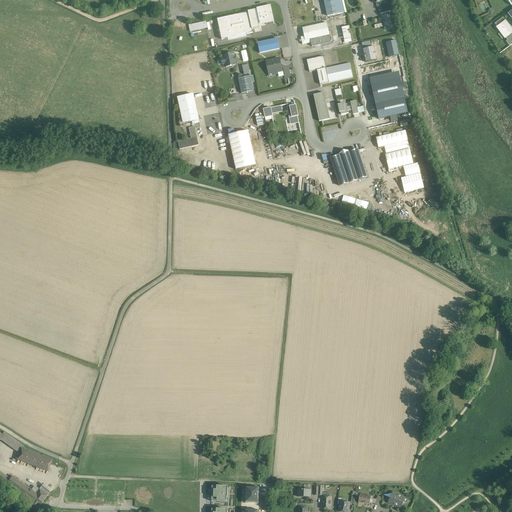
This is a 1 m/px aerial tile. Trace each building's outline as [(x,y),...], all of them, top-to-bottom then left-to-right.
[(340,0),(323,0),(328,16),(344,13),(340,0)] [(380,14),(385,13),(390,12),(388,5),(379,7),(380,14)] [(267,7),(255,10),(258,24),(265,23),(266,24),(269,23),(269,22),(270,21),(267,7)] [(255,10),(248,12),(248,13),(252,30),(259,28),(258,24),(255,10)] [(248,13),(217,19),(222,40),(253,33),(252,30),(248,13)] [(509,46),(511,44),(511,31),(510,28),(503,18),(495,24),(507,40),(506,42),(509,46)] [(190,31),(191,31),(207,27),(206,22),(190,25),(189,26),(190,31)] [(327,23),(302,28),(304,37),(305,41),(310,40),(329,35),(327,23)] [(341,27),(343,39),(350,39),(348,26),(341,27)] [(277,39),(257,43),(260,53),(280,49),(277,39)] [(370,41),(362,43),(366,63),(376,60),(373,47),(371,47),(370,41)] [(233,54),(223,56),(224,59),(222,59),(223,65),(225,64),(226,67),(236,65),(235,61),(236,61),(235,57),(234,58),(233,54)] [(326,68),(326,67),(323,57),(307,60),(309,72),(317,71),(317,70),(326,68)] [(278,60),(267,62),(270,73),(273,73),(273,75),(277,74),(276,72),(281,71),(278,60)] [(329,83),(330,83),(353,78),(349,63),(326,69),(329,83)] [(326,68),(321,70),(317,70),(320,85),(329,83),(326,68)] [(399,72),(370,79),(379,120),(408,113),(399,72)] [(250,76),(238,79),(242,94),(253,91),(250,76)] [(330,119),(328,111),(324,93),(313,95),(319,122),(330,119)] [(193,95),(178,98),(181,113),(196,110),(193,95)] [(350,102),(351,104),(351,106),(347,107),(346,104),(344,105),(343,104),(338,105),(339,113),(340,113),(341,115),(348,114),(348,112),(352,111),(353,115),(358,114),(356,101),(350,102)] [(298,123),(297,117),(298,116),(296,105),(289,107),(290,110),(288,110),(291,124),(298,123)] [(263,109),(263,110),(265,118),(272,117),(270,109),(265,110),(264,109),(263,109)] [(196,110),(181,113),(183,123),(189,122),(199,120),(196,110)] [(195,127),(189,128),(191,138),(197,137),(195,127)] [(248,131),(228,135),(236,170),(256,165),(248,131)] [(408,141),(385,146),(387,155),(410,149),(408,141)] [(387,155),(385,155),(389,170),(413,164),(412,158),(410,149),(387,155)] [(330,159),(340,186),(367,177),(358,150),(330,159)] [(418,164),(404,167),(406,177),(421,173),(418,164)] [(343,196),(341,205),(367,212),(369,203),(343,196)] [(429,204),(438,209),(440,205),(432,200),(429,204)] [(2,434),(0,432),(0,439),(16,450),(20,453),(22,448),(23,449),(24,447),(4,432),(2,434)] [(23,449),(22,448),(20,453),(17,460),(48,471),(53,460),(23,449)] [(36,494),(13,476),(11,479),(0,471),(0,480),(6,485),(7,484),(31,502),(28,505),(36,511),(48,495),(40,489),(36,494)] [(50,492),(42,486),(40,489),(48,495),(50,492)] [(212,486),(211,502),(227,502),(228,487),(212,486)] [(246,490),(244,490),(243,500),(246,500),(246,502),(258,503),(258,488),(247,488),(246,490)] [(96,491),(67,490),(66,503),(96,504),(96,491)] [(124,492),(96,491),(96,504),(123,505),(124,492)] [(371,496),(360,494),(359,501),(363,502),(363,504),(369,505),(371,496)] [(397,494),(396,496),(392,494),(390,499),(389,498),(388,499),(387,501),(387,502),(401,508),(404,501),(404,502),(406,501),(406,500),(406,498),(397,494)] [(331,497),(322,497),(322,509),(329,509),(329,505),(331,505),(331,497)] [(348,511),(350,503),(341,501),(340,505),(339,505),(338,511),(339,511),(348,511)]
